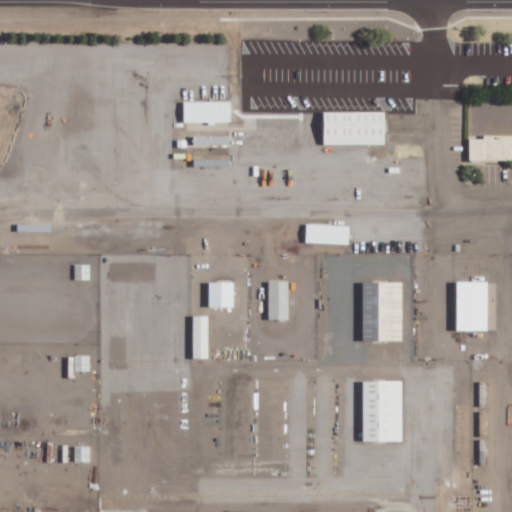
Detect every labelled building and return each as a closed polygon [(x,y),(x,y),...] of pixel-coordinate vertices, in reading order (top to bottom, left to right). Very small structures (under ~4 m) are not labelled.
[(232,100),(185,101),(185,123),(233,122),(232,100)] [(388,144),(387,111),(326,112),(327,145),(388,144)] [(231,135),(194,136),(194,144),(232,144),(231,135)] [(511,135),(471,136),(471,159),(511,159),(511,135)] [(351,225),(308,224),(307,242),(351,244),(351,225)] [(91,279),(91,263),(75,264),(75,280),(91,279)] [(236,281),(209,281),(209,307),(236,307),(236,281)] [(291,281),(270,281),(269,319),(290,319),(291,281)] [(404,340),(403,281),(362,282),(363,341),(404,340)] [(460,331),(490,330),(490,281),(459,281),(460,331)] [(211,315),(195,315),(194,358),(210,358),(211,315)] [(91,370),(91,355),(72,355),(72,370),(91,370)] [(404,441),(405,380),(363,380),(362,441),(404,441)] [(91,446),(75,447),(75,462),(91,462),(91,446)]
